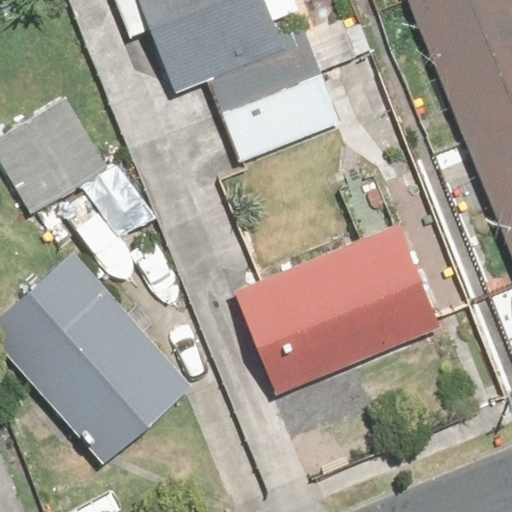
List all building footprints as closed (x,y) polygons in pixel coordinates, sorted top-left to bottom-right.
[(264,0),(148,0),(187,89),(285,47),(264,0)] [(511,0),(460,0),(424,15),(511,225),(511,0)] [(71,89),(0,133),(0,147),(39,211),(117,162),(71,89)] [(407,214),(234,286),(279,395),(449,320),(407,214)] [(88,249),(0,327),(0,338),(110,460),(203,377),(88,249)]
